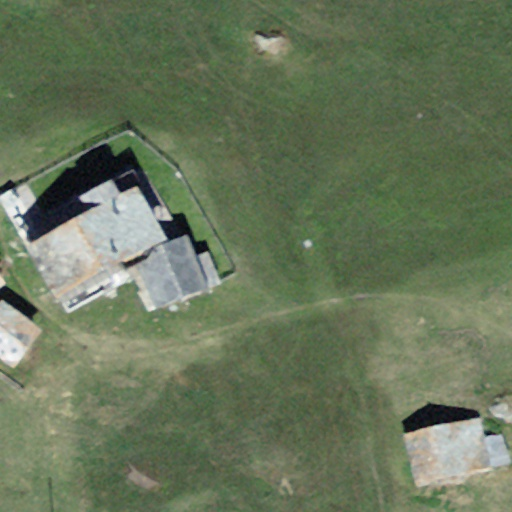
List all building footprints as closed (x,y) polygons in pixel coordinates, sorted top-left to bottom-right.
[(147,191),(29,245),(57,304),(174,250),(147,191)] [(179,266),(143,281),(154,308),(190,293),(179,266)] [(0,269),(0,288),(8,284),(0,269)] [(13,298),(0,311),(0,362),(10,372),(48,332),(13,298)] [(485,413),(393,433),(405,493),(497,474),(485,413)]
